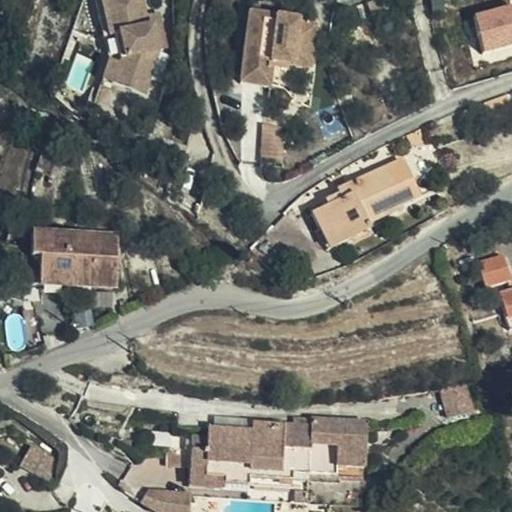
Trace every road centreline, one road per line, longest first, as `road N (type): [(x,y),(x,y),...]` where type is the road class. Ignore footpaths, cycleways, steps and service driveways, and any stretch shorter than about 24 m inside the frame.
road 1 (unclassified): [(0,387),(169,310),(209,302),(292,312),(353,296),(511,197)]
road 2 (unknown): [(321,305),(284,185),(511,88)]
road 3 (unknown): [(3,386),(153,511)]
